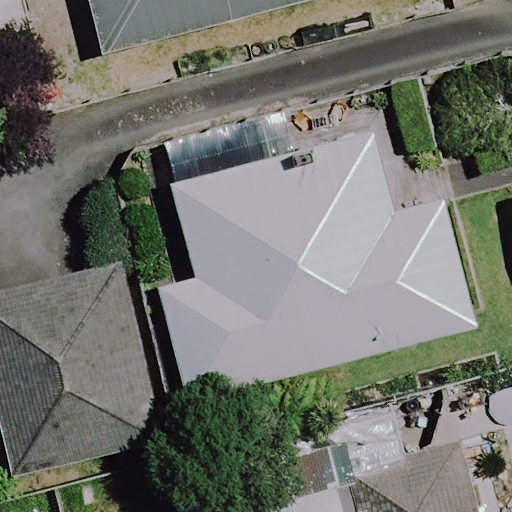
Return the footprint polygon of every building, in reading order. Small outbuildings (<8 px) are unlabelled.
[(98,0),(113,50),(290,0),(98,0)] [(450,163),(428,168),(407,90),(304,117),(296,86),(178,117),(247,381),(491,318),(450,163)] [(110,183),(0,211),(0,463),(173,418),(110,183)] [(281,430),(166,463),(180,511),(297,511),(303,510),(281,430)] [(511,511),(496,445),(358,478),(366,511),(511,511)]
